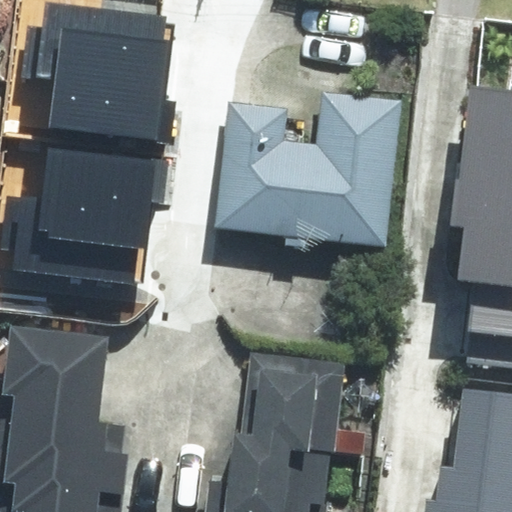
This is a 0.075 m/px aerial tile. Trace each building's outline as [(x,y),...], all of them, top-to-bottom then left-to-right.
[(511,33),(478,30),(444,319),(511,327),(511,33)] [(0,208),(32,211),(30,240),(134,248),(147,98),(9,86),(0,194),(0,208)] [(387,112),(313,103),(307,151),(274,147),(278,115),(215,108),(201,234),(371,253),(387,112)] [(87,452),(94,347),(0,340),(0,511),(82,511),(83,504),(111,506),(114,454),(87,452)] [(240,357),(232,446),(202,444),(196,511),(286,511),(289,476),(318,478),(323,413),(336,414),(340,365),(240,357)] [(511,511),(511,367),(402,358),(388,511),(511,511)]
